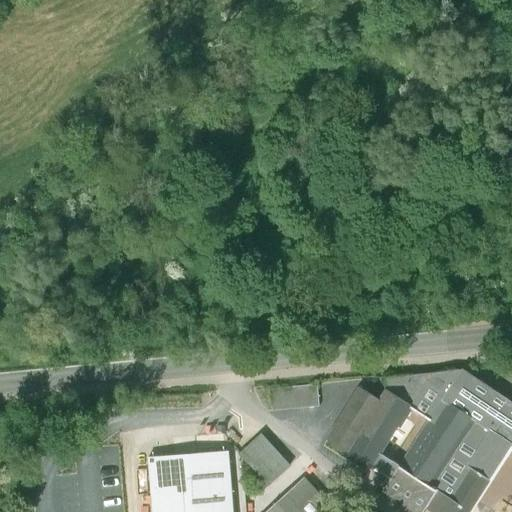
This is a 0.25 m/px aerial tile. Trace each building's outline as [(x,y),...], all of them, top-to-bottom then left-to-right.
[(422,511),(425,508),(430,511),(468,511),(486,486),(511,446),(511,445),(511,404),(462,371),(385,378),(386,391),(380,401),(360,388),(328,440),(384,476),(390,480),(383,491),(414,511),(422,511)] [(317,386),(270,390),(272,412),(319,408),(317,386)] [(289,466),(261,435),(240,454),(268,486),(289,466)] [(232,511),(228,451),(148,458),(152,511),(232,511)] [(304,479),(266,511),(333,511),(329,507),(304,479)]
